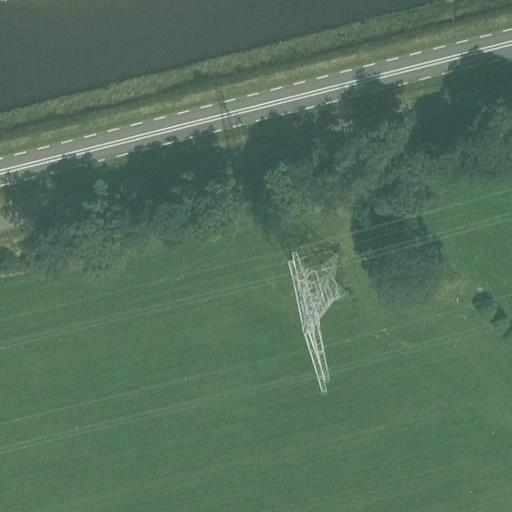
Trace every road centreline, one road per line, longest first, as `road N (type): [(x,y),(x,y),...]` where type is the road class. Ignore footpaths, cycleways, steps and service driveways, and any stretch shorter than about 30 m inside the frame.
road 1 (primary): [(0,172),(511,42)]
road 2 (unclassified): [(0,230),(511,102)]
